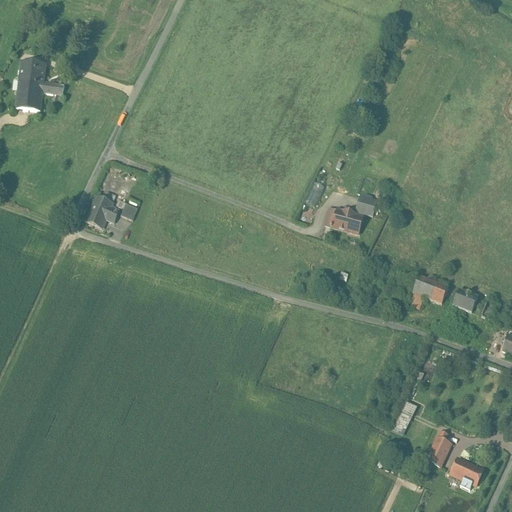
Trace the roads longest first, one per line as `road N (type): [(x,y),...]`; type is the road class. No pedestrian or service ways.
road 1 (residential): [(511,368),(70,231),(183,0)]
road 2 (track): [(70,231),(0,383)]
